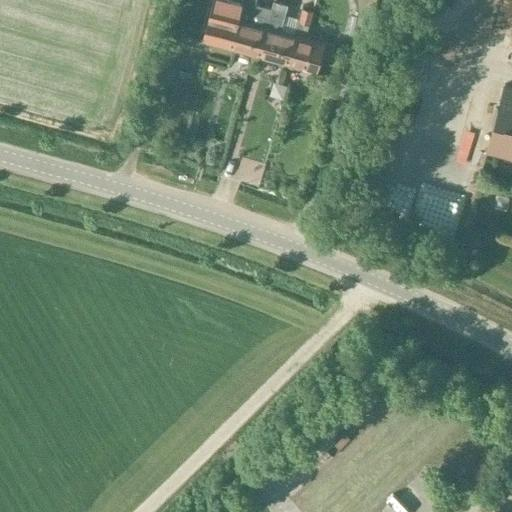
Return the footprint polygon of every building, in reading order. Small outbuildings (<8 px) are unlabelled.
[(231,47),(244,0),(242,0),(238,17),(210,9),(202,39),(231,47)] [(272,7),(255,2),(255,0),(244,0),(231,47),(259,55),(272,7)] [(295,33),(278,28),(284,3),(274,1),(272,7),(259,55),(287,63),(295,33)] [(295,33),(287,63),(315,71),(319,56),(330,59),(334,45),(323,42),(324,41),(306,36),(312,11),(301,8),(295,33)] [(511,86),(504,84),(486,151),(511,158),(511,86)]
